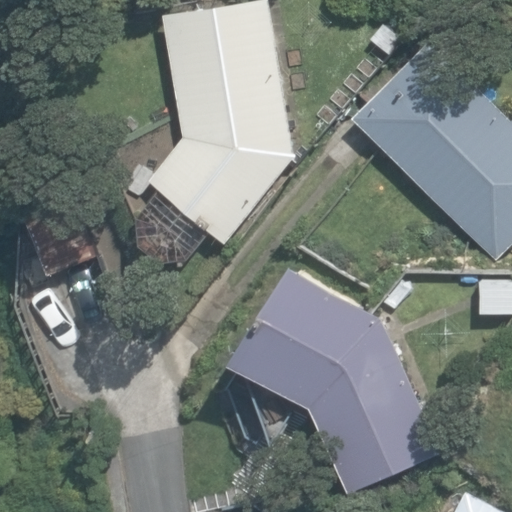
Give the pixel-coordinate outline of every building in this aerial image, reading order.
[(146,241),(165,258),(192,255),(215,229),(232,240),(299,155),(274,0),(245,0),(168,11),(187,129),(154,178),(165,187),(142,215),(146,241)] [(374,36),(384,45),(396,32),(386,23),(374,36)] [(358,114),(499,257),(511,244),(511,112),(460,62),(468,55),(451,47),(448,49),(437,36),(358,114)] [(31,209),(52,273),(101,253),(77,190),(31,209)] [(316,403),(353,489),(446,448),(387,311),(299,257),(239,354),(316,403)] [(511,310),(511,275),(484,275),(483,310),(511,310)] [(511,511),(511,508),(470,486),(456,511),(511,511)]
